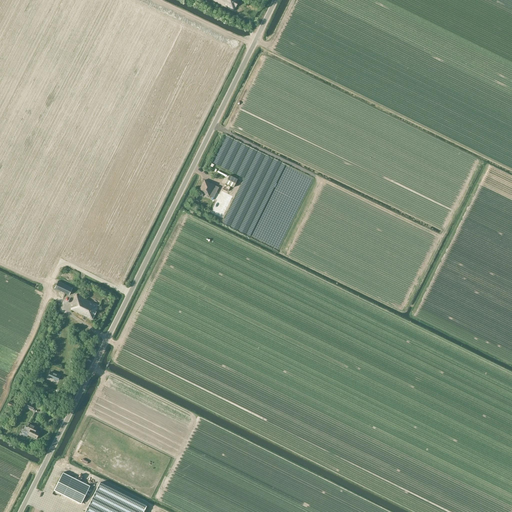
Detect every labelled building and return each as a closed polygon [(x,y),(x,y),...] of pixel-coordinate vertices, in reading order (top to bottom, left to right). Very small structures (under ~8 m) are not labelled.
[(212,0),(233,11),(238,0),(212,0)] [(229,175),(225,183),(234,187),(237,179),(229,175)] [(205,180),(199,191),(209,196),(213,197),(214,198),(219,187),(218,187),(215,185),(205,180)] [(225,184),(222,189),(228,192),(231,193),(233,188),(225,184)] [(231,193),(228,192),(222,189),(220,195),(228,199),(231,193)] [(58,281),(55,288),(69,295),(73,288),(58,281)] [(71,309),(71,310),(92,320),(99,305),(76,294),(71,305),(72,305),(71,308),(71,309)] [(50,372),(48,377),(58,381),(60,376),(50,372)] [(28,401),(25,407),(32,410),(35,405),(28,401)] [(25,426),(21,434),(27,437),(28,435),(36,439),(40,432),(34,429),(35,426),(29,423),(28,422),(26,425),(28,426),(28,427),(25,426)] [(63,472),(54,490),(81,504),(90,486),(63,472)] [(143,511),(147,506),(100,482),(85,511),(143,511)]
